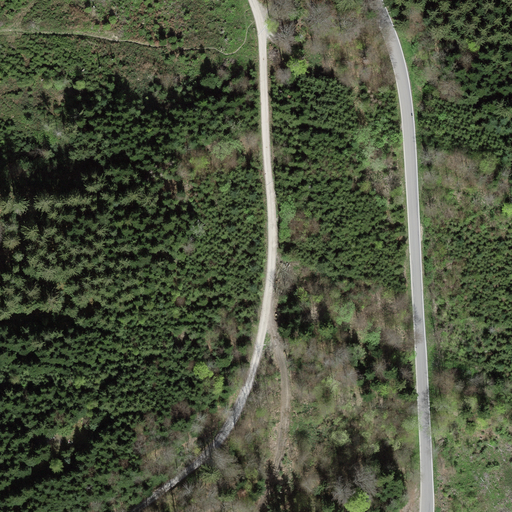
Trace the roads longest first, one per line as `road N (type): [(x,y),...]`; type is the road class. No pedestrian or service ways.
road 1 (track): [(130,511),(213,448),(249,385),(273,264),(260,20)]
road 2 (tertiary): [(375,0),(405,96),(426,462)]
